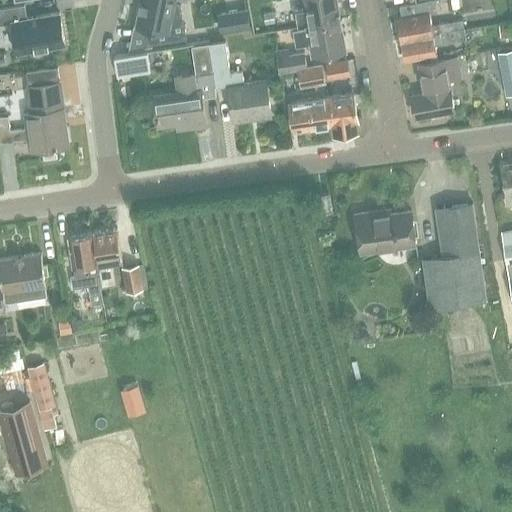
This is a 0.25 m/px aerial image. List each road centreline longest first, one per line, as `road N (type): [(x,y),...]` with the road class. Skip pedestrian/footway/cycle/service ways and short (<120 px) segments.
road 1 (tertiary): [(112,194),(400,153)]
road 2 (residential): [(112,194),(96,71),(112,0)]
road 3 (residential): [(400,153),(369,0)]
